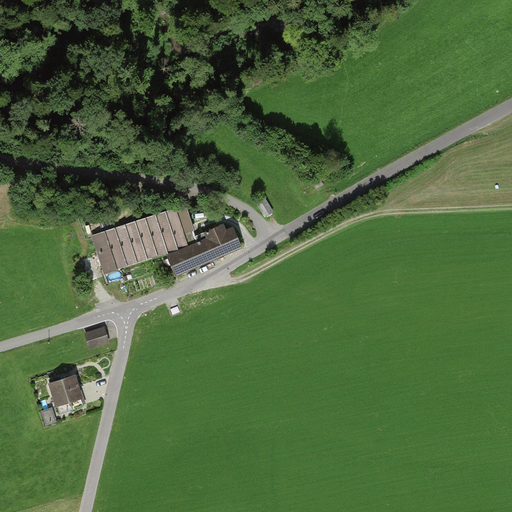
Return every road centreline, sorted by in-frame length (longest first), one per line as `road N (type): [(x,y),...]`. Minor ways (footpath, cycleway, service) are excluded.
road 1 (unclassified): [(0,156),(200,190),(251,213),(273,240)]
road 2 (unclassified): [(273,240),(511,103)]
road 3 (unclassified): [(125,313),(88,511)]
road 4 (unclassified): [(125,313),(273,240)]
road 5 (unclassified): [(0,347),(125,313)]
